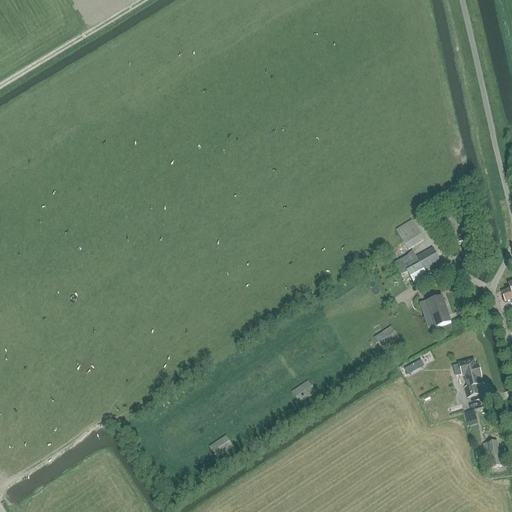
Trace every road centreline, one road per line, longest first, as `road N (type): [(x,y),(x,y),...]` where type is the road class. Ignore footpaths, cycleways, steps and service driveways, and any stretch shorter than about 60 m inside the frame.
road 1 (track): [(0,88),(146,0)]
road 2 (residential): [(511,359),(491,291),(511,246)]
